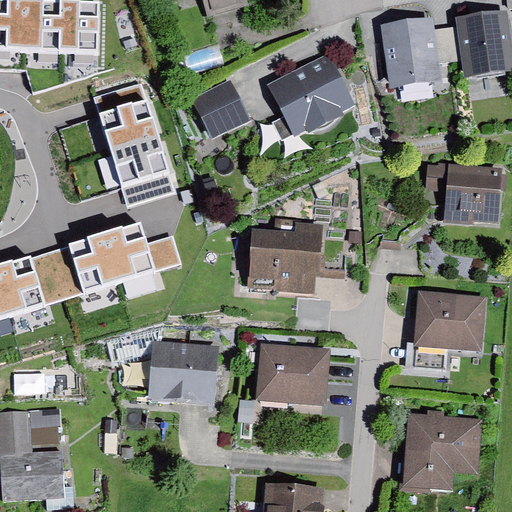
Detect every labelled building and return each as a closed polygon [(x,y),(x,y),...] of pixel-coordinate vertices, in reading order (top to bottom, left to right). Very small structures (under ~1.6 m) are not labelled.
[(203,0),(208,19),(249,7),(246,0),(203,0)] [(0,1),(0,63),(98,65),(99,3),(0,1)] [(511,34),(509,12),(453,19),(455,30),(459,60),(461,80),(511,73),(511,34)] [(433,18),(379,26),(389,90),(441,83),(438,63),(459,60),(455,30),(436,33),(433,18)] [(328,56),(268,88),(295,139),(307,132),(309,136),(344,117),(342,114),(355,107),(328,56)] [(229,82),(191,102),(211,141),(250,121),(229,82)] [(88,110),(122,207),(178,188),(143,90),(88,110)] [(503,170),(427,165),(425,194),(446,195),(443,225),(474,227),(474,223),(499,225),(503,170)] [(277,234),(252,232),(248,282),(275,284),(274,296),(318,300),(324,227),(301,225),(301,223),(278,221),(277,234)] [(141,229),(46,256),(62,310),(184,275),(173,239),(146,246),(141,229)] [(362,233),(349,232),(349,244),(362,244),(362,233)] [(0,327),(62,310),(46,256),(0,269),(0,327)] [(486,298),(420,294),(417,344),(407,344),(405,372),(448,374),(450,352),(483,355),(486,298)] [(220,349),(154,343),(148,403),(214,409),(220,349)] [(331,350),(262,344),(257,404),(325,410),(331,350)] [(254,402),(240,401),(238,424),(252,425),(254,402)] [(427,416),(409,415),(402,493),(430,496),(430,490),(452,492),(454,476),(477,478),(482,422),(444,418),(445,413),(427,412),(427,416)] [(29,413),(0,415),(0,445),(32,443),(31,430),(29,413)] [(57,427),(31,430),(32,443),(42,442),(43,447),(59,445),(57,427)] [(63,452),(0,456),(0,472),(2,503),(47,500),(47,511),(59,511),(76,511),(74,489),(65,489),(63,452)] [(323,511),(325,490),(267,486),(265,506),(269,506),(268,511),(323,511)]
